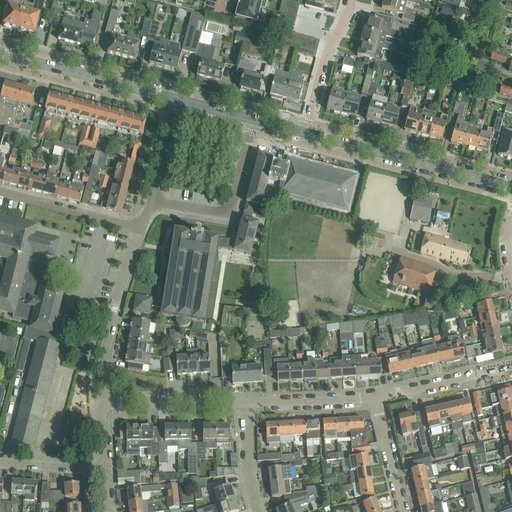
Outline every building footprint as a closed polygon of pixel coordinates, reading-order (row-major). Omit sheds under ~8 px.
[(10,27),(11,26),(19,28),(25,4),(26,4),(26,3),(27,1),(21,0),(18,0),(18,2),(11,0),(10,0),(4,0),(4,2),(9,3),(4,24),(5,25),(6,26),(7,27),(8,27),(9,27),(10,27)] [(25,31),(26,30),(35,33),(39,14),(41,15),(45,0),(35,0),(34,6),(26,3),(26,4),(25,4),(19,28),(20,29),(21,30),(22,31),(23,31),(24,31),(25,31)] [(239,0),(239,2),(260,8),(265,9),(267,0),(239,0)] [(306,0),(305,5),(313,8),(324,10),(325,6),(330,8),(332,0),(306,0)] [(405,8),(406,8),(408,2),(407,2),(401,0),(400,0),(384,0),(383,4),(385,4),(384,8),(382,8),(403,15),(405,8)] [(288,2),(287,7),(298,10),(300,4),(289,1),(288,2)] [(239,6),(236,17),(251,21),(249,28),(262,31),(264,24),(257,22),(260,8),(239,2),(238,6),(239,6)] [(297,16),(298,10),(287,7),(286,10),(286,13),(297,16)] [(414,11),(406,8),(405,8),(403,15),(402,19),(413,23),(415,18),(412,17),(414,11)] [(113,35),(115,27),(119,12),(111,10),(105,33),(112,35),(113,35)] [(196,55),(199,43),(201,32),(205,17),(192,13),(185,41),(182,51),(196,55)] [(295,22),(297,16),(286,13),(285,16),(284,19),(295,22)] [(380,35),(386,36),(387,30),(390,19),(393,20),(393,19),(377,15),(376,20),(370,19),(367,18),(367,20),(364,19),(363,26),(365,27),(364,31),(380,35)] [(93,49),(99,24),(84,20),(83,24),(64,18),(58,39),(93,49)] [(294,28),(295,22),(284,19),(283,22),(282,25),(294,28)] [(149,38),(152,26),(153,22),(145,20),(141,36),(149,38)] [(292,33),(294,28),(282,25),(281,30),(292,33)] [(155,44),(156,40),(159,29),(152,26),(149,38),(147,42),(154,44),(155,44)] [(127,37),(120,35),(120,33),(120,32),(120,30),(119,29),(118,28),(117,27),(115,27),(113,35),(112,35),(108,53),(121,56),(127,37)] [(294,46),(297,35),(292,33),(281,30),(278,41),(294,46)] [(376,48),(380,35),(364,31),(362,39),(364,39),(363,44),(361,43),(376,48)] [(214,36),(201,32),(199,43),(196,55),(193,65),(199,66),(196,76),(221,82),(225,67),(212,63),(216,48),(211,46),(214,36)] [(503,44),(505,37),(495,34),(492,40),(503,44)] [(300,47),(302,36),(297,35),(294,46),(299,47),(300,47)] [(305,49),(308,38),(302,36),(300,47),(305,49)] [(135,60),(138,50),(140,40),(127,37),(121,56),(135,60)] [(311,50),(314,39),(308,38),(305,49),(311,50)] [(320,41),(314,39),(311,50),(317,52),(320,41)] [(163,67),(168,49),(170,43),(162,41),(160,47),(154,46),(149,64),(163,67)] [(177,71),(182,53),(180,53),(180,46),(170,43),(168,49),(163,67),(177,71)] [(382,62),(383,56),(385,50),(382,49),(376,48),(361,43),(358,51),(361,52),(360,56),(357,56),(376,61),(382,62)] [(382,49),(391,51),(392,45),(384,43),(382,49)] [(315,58),(317,52),(311,50),(305,49),(300,47),(299,47),(297,53),(315,58)] [(491,60),(506,65),(508,56),(493,51),(491,60)] [(285,99),(289,83),(291,75),(277,71),(280,60),(274,59),(271,68),(270,75),(275,76),(270,95),(272,96),(271,98),(282,101),(283,99),(285,99)] [(344,59),(342,66),(353,68),(355,62),(344,59)] [(447,61),(444,60),(441,62),(440,65),(441,68),(444,69),(447,67),(448,64),(447,61)] [(394,65),(382,62),(376,61),(375,67),(393,72),(403,74),(405,68),(394,65)] [(260,78),(252,76),(255,66),(239,62),(235,80),(241,82),(240,87),(241,88),(240,90),(246,91),(247,89),(259,92),(260,90),(265,92),(270,75),(271,68),(265,66),(263,74),(261,73),(260,78)] [(490,74),(493,66),(478,62),(476,70),(490,74)] [(370,85),(371,85),(373,76),(366,75),(361,94),(367,96),(370,85)] [(401,95),(404,95),(401,106),(407,108),(415,77),(406,75),(401,95)] [(426,79),(417,77),(415,84),(424,86),(426,79)] [(429,86),(442,90),(444,84),(431,80),(429,86)] [(469,91),(471,84),(457,80),(455,87),(469,91)] [(19,103),(23,88),(5,83),(0,81),(0,124),(5,126),(13,128),(14,122),(19,103)] [(303,86),(289,83),(285,99),(299,103),(303,86)] [(381,124),(385,107),(387,100),(375,96),(378,87),(371,85),(370,85),(367,96),(373,97),(366,121),(381,124)] [(511,89),(502,87),(499,94),(511,97),(511,89)] [(35,91),(23,88),(19,103),(31,106),(35,91)] [(342,114),(346,96),(347,93),(333,89),(327,110),(342,114)] [(356,118),(362,97),(347,93),(346,96),(342,114),(356,118)] [(61,114),(65,99),(49,94),(45,110),(61,114)] [(76,118),(80,103),(65,99),(61,114),(76,118)] [(94,123),(98,107),(80,103),(76,118),(94,123)] [(453,113),(458,115),(462,116),(465,106),(455,103),(453,113)] [(111,128),(115,112),(98,107),(94,123),(111,128)] [(395,128),(398,119),(400,111),(385,107),(381,124),(395,128)] [(417,134),(421,117),(415,115),(417,109),(411,107),(409,114),(407,121),(404,131),(417,134)] [(429,137),(433,121),(436,113),(423,110),(421,117),(417,134),(429,137)] [(126,131),(130,116),(115,112),(111,128),(126,131)] [(142,136),(146,120),(130,116),(126,131),(142,136)] [(442,140),(444,131),(446,124),(447,117),(442,116),(440,123),(433,121),(429,137),(442,140)] [(451,143),(463,146),(467,130),(469,123),(463,122),(464,119),(458,117),(451,143)] [(496,119),(493,130),(494,131),(499,133),(503,121),(496,119)] [(26,125),(14,122),(13,128),(18,129),(31,133),(33,123),(27,122),(26,125)] [(476,149),(480,134),(481,127),(469,123),(467,130),(463,146),(476,149)] [(8,146),(10,136),(16,137),(18,129),(13,128),(5,126),(3,134),(4,134),(1,144),(8,146)] [(29,137),(31,133),(18,129),(16,137),(17,137),(28,140),(29,137)] [(488,153),(491,143),(493,136),(492,136),(494,131),(493,130),(488,129),(486,136),(480,134),(476,149),(488,153)] [(511,130),(505,129),(503,134),(498,155),(511,158),(511,130)] [(87,147),(88,141),(87,140),(80,138),(79,145),(87,147)] [(95,149),(97,143),(90,141),(88,141),(87,147),(95,149)] [(68,151),(69,146),(56,143),(55,148),(68,151)] [(95,152),(92,166),(98,167),(102,153),(95,152)] [(357,178),(356,178),(287,160),(287,161),(274,158),(275,157),(259,153),(246,203),(261,207),(263,197),(277,201),(278,195),(347,213),(357,178)] [(131,176),(134,164),(122,161),(121,166),(118,165),(116,172),(131,176)] [(98,168),(98,167),(92,166),(89,176),(89,177),(93,178),(96,167),(98,168)] [(21,171),(9,168),(8,172),(7,172),(4,183),(17,186),(21,171)] [(17,186),(30,190),(33,177),(32,177),(33,174),(21,171),(17,186)] [(131,176),(116,172),(113,184),(116,185),(116,186),(128,189),(131,176)] [(46,178),(42,193),(55,196),(58,185),(57,185),(58,181),(54,180),(55,176),(47,174),(46,178)] [(33,177),(30,190),(42,193),(46,178),(39,176),(38,179),(33,177)] [(84,188),(80,187),(78,183),(73,181),(72,185),(68,200),(80,203),(84,188)] [(72,185),(60,182),(59,185),(58,185),(55,196),(68,200),(72,185)] [(113,187),(110,198),(124,202),(128,189),(116,186),(116,187),(113,187)] [(82,203),(90,205),(93,194),(85,191),(82,203)] [(429,223),(431,210),(434,200),(415,196),(410,219),(429,223)] [(121,214),(124,202),(110,198),(108,204),(102,202),(100,208),(121,214)] [(262,208),(256,207),(246,205),(237,242),(219,239),(218,248),(234,251),(250,255),(258,223),(250,221),(252,214),(260,216),(262,208)] [(46,255),(55,257),(59,240),(34,234),(36,226),(19,222),(0,216),(0,310),(14,314),(13,318),(28,322),(24,339),(33,341),(33,340),(38,341),(38,340),(56,345),(57,341),(58,341),(67,306),(60,304),(62,294),(41,288),(47,265),(43,264),(46,255)] [(218,248),(219,239),(220,238),(175,230),(172,247),(171,247),(171,246),(166,245),(164,253),(170,254),(170,253),(171,253),(163,304),(151,302),(152,299),(136,297),(134,312),(149,315),(150,313),(161,314),(161,317),(176,319),(176,321),(176,323),(177,325),(178,326),(180,328),(182,328),(184,328),(185,328),(188,327),(189,326),(191,324),(191,323),(191,322),(206,324),(218,248)] [(472,248),(448,242),(444,241),(438,239),(408,230),(402,249),(409,250),(472,268),(475,259),(469,257),(472,248)] [(385,237),(368,233),(365,244),(382,248),(385,237)] [(401,258),(393,282),(428,295),(436,271),(401,258)] [(436,298),(428,295),(423,308),(432,311),(436,298)] [(491,302),(481,304),(479,305),(477,306),(477,310),(478,317),(494,314),(491,302)] [(454,309),(448,310),(450,321),(458,319),(457,315),(456,309),(454,309)] [(421,313),(415,314),(417,322),(423,320),(421,313)] [(417,325),(417,322),(415,314),(402,316),(405,328),(417,325)] [(497,327),(494,314),(478,317),(481,329),(485,329),(485,330),(497,327)] [(405,328),(402,316),(389,318),(392,331),(405,328)] [(132,320),(131,331),(148,334),(150,323),(132,320)] [(353,322),(353,334),(366,333),(366,331),(365,321),(353,322)] [(466,329),(464,321),(459,322),(461,330),(462,335),(470,333),(476,332),(474,327),(468,328),(468,329),(466,329)] [(353,334),(353,322),(339,324),(340,330),(340,335),(353,334)] [(500,340),(497,328),(497,327),(485,330),(480,332),(481,336),(483,336),(485,343),(500,340)] [(287,330),(270,333),(270,339),(287,338),(287,330)] [(147,344),(148,334),(131,331),(129,342),(147,344)] [(0,355),(14,359),(18,343),(19,340),(0,335),(0,355)] [(465,356),(462,347),(460,335),(448,338),(449,344),(454,362),(460,361),(460,358),(465,356)] [(33,448),(59,346),(56,345),(38,340),(38,341),(12,443),(33,448)] [(503,352),(500,340),(485,343),(487,351),(490,350),(491,355),(503,352)] [(145,355),(147,344),(129,342),(127,353),(145,355)] [(454,362),(449,344),(442,346),(442,349),(437,350),(440,362),(446,361),(447,364),(454,362)] [(464,346),(465,350),(467,360),(482,357),(480,351),(474,353),(472,344),(464,346)] [(273,376),(272,360),(271,349),(264,350),(266,376),(273,376)] [(413,369),(410,353),(404,355),(403,349),(397,351),(398,356),(401,371),(413,369)] [(440,362),(437,350),(432,352),(431,349),(423,350),(427,365),(440,362)] [(199,374),(198,356),(197,350),(187,350),(187,357),(188,375),(199,374)] [(427,365),(423,350),(416,352),(416,355),(412,356),(415,368),(427,365)] [(342,362),(343,378),(355,377),(354,358),(349,358),(349,351),(341,352),(342,359),(342,362)] [(401,371),(398,356),(397,351),(390,352),(391,354),(385,355),(389,374),(401,371)] [(149,367),(151,356),(145,355),(127,353),(126,363),(129,364),(128,370),(142,372),(143,366),(149,367)] [(210,373),(209,363),(209,355),(198,356),(199,374),(210,373)] [(362,380),(370,379),(368,360),(368,356),(361,357),(354,358),(355,377),(362,377),(362,380)] [(188,375),(187,357),(176,357),(177,375),(188,375)] [(174,371),(173,359),(168,359),(164,360),(164,362),(165,372),(174,371)] [(323,359),(315,360),(316,364),(317,379),(330,379),(329,366),(328,366),(328,361),(323,362),(323,359)] [(343,378),(342,362),(342,359),(330,360),(330,366),(329,366),(330,379),(343,378)] [(290,381),(289,365),(290,365),(289,360),(273,360),(274,369),(277,369),(278,382),(290,381)] [(317,379),(316,364),(315,360),(308,360),(308,364),(304,364),(304,368),(302,368),(303,380),(309,380),(309,383),(316,382),(316,379),(317,379)] [(381,375),(381,365),(381,363),(380,360),(377,360),(368,360),(370,379),(377,379),(377,376),(381,375)] [(230,379),(229,362),(222,362),(223,379),(230,379)] [(303,380),(302,368),(302,365),(290,365),(289,365),(290,381),(303,380)] [(263,383),(262,373),(262,367),(247,368),(248,382),(254,382),(254,383),(263,383)] [(248,382),(247,368),(232,369),(233,384),(242,384),(242,382),(248,382)] [(495,406),(511,401),(511,393),(510,385),(497,388),(498,394),(490,396),(493,406),(495,406)] [(472,394),(476,410),(481,409),(479,399),(481,398),(480,392),(472,394)] [(469,401),(457,403),(461,417),(462,425),(474,422),(469,401)] [(511,413),(511,401),(495,406),(498,417),(511,413)] [(461,417),(457,403),(447,406),(451,424),(455,423),(454,418),(461,417)] [(451,424),(447,406),(442,407),(441,405),(436,406),(437,408),(436,408),(441,428),(446,426),(446,425),(451,424)] [(441,428),(436,408),(425,411),(429,429),(434,428),(434,429),(441,428)] [(511,424),(511,413),(498,417),(491,418),(492,423),(499,422),(500,427),(511,424)] [(427,447),(422,425),(417,426),(414,414),(398,417),(403,436),(418,433),(421,448),(427,447)] [(350,433),(349,419),(336,420),(337,433),(337,440),(351,440),(350,433)] [(359,437),(364,436),(363,419),(349,419),(350,433),(351,440),(356,440),(359,437)] [(337,433),(336,420),(323,421),(324,441),(337,440),(337,433)] [(320,441),(320,434),(319,431),(319,421),(306,422),(306,435),(307,441),(320,441)] [(306,435),(306,422),(292,423),(293,436),(306,435)] [(293,436),(292,423),(279,424),(280,443),(293,442),(293,436)] [(280,443),(279,424),(266,425),(267,444),(280,443)] [(511,436),(511,424),(500,427),(502,439),(508,437),(511,436)] [(217,444),(216,425),(203,426),(203,444),(205,444),(206,450),(217,449),(217,444)] [(230,425),(216,425),(217,444),(230,444),(230,425)] [(140,448),(139,426),(126,427),(126,430),(120,430),(120,439),(126,439),(127,451),(140,451),(140,448)] [(153,444),(153,426),(139,426),(140,448),(148,448),(148,456),(151,456),(151,444),(153,444)] [(178,426),(164,426),(164,428),(165,444),(167,444),(167,453),(178,453),(178,450),(178,447),(178,426)] [(191,426),(178,426),(178,447),(178,450),(189,450),(189,444),(191,444),(191,426)] [(488,437),(487,431),(481,432),(477,433),(478,439),(483,438),(488,437)] [(511,447),(511,436),(508,437),(502,439),(505,449),(511,447)] [(483,443),(473,445),(475,450),(476,456),(479,455),(485,454),(483,443)] [(153,444),(151,444),(151,456),(159,456),(159,444),(153,444)] [(165,444),(159,444),(159,456),(159,461),(159,465),(167,465),(167,453),(167,444),(165,444)] [(197,444),(191,444),(189,444),(189,450),(189,466),(197,466),(197,456),(197,444)] [(205,444),(203,444),(197,444),(197,456),(198,456),(198,460),(206,460),(206,450),(205,444)] [(454,455),(452,444),(445,445),(445,446),(445,448),(447,457),(454,455)] [(352,454),(370,452),(369,445),(351,448),(352,454)] [(511,447),(505,449),(503,450),(506,460),(511,458),(511,447)] [(447,457),(445,448),(433,451),(435,459),(447,457)] [(294,461),(294,455),(281,456),(282,460),(282,463),(289,462),(294,461)] [(370,468),(368,455),(348,459),(348,464),(350,472),(370,468)] [(429,455),(411,459),(414,469),(431,465),(429,455)] [(471,457),(472,461),(473,468),(479,467),(482,466),(479,455),(476,456),(471,457)] [(467,456),(457,459),(459,471),(470,469),(467,456)] [(310,459),(301,460),(294,461),(289,462),(290,467),(302,466),(302,465),(311,464),(310,459)] [(322,462),(324,476),(332,475),(330,464),(327,465),(326,461),(322,462)] [(434,478),(431,465),(411,470),(414,483),(427,480),(434,478)] [(289,467),(278,468),(268,469),(270,483),(283,481),(289,481),(291,480),(289,467)] [(234,476),(234,468),(217,469),(217,478),(234,476)] [(372,481),(370,468),(350,472),(352,484),(372,481)] [(140,485),(140,471),(139,471),(137,472),(127,472),(128,486),(140,485)] [(335,474),(332,475),(324,476),(326,485),(337,483),(335,474)] [(477,483),(478,489),(484,488),(483,485),(491,483),(489,475),(483,476),(483,474),(476,476),(478,483),(477,483)] [(207,489),(206,483),(206,479),(193,480),(195,500),(203,500),(201,490),(207,489)] [(430,493),(427,480),(414,483),(417,496),(430,493)] [(24,496),(25,482),(12,481),(11,495),(23,496),(24,496)] [(290,490),(289,481),(283,481),(270,483),(272,497),(291,495),(290,490)] [(374,495),(372,481),(352,484),(353,491),(355,498),(374,495)] [(36,497),(37,497),(38,483),(25,482),(24,496),(23,496),(23,504),(34,505),(34,504),(35,504),(36,497)] [(49,503),(50,493),(51,483),(42,483),(41,503),(49,503)] [(65,484),(65,492),(50,493),(49,503),(61,502),(66,502),(66,498),(80,497),(79,484),(65,484)] [(178,484),(169,485),(161,486),(161,489),(166,489),(168,508),(180,507),(178,484)] [(353,491),(352,484),(346,485),(347,487),(342,487),(342,492),(347,491),(353,491)] [(160,485),(137,488),(127,489),(129,502),(142,501),(141,493),(161,492),(160,485)] [(307,488),(307,491),(293,493),(294,499),(305,496),(308,496),(325,491),(325,485),(307,488)] [(230,486),(221,489),(214,491),(218,504),(234,499),(230,486)] [(464,498),(466,497),(474,495),(473,489),(463,491),(464,498)] [(438,491),(436,491),(430,493),(417,496),(420,509),(441,504),(438,491)] [(476,495),(474,495),(466,497),(469,510),(472,509),(478,508),(476,495)] [(307,504),(306,501),(305,496),(294,499),(293,500),(294,504),(276,510),(276,511),(302,511),(300,507),(307,504)] [(238,511),(234,499),(218,504),(212,506),(213,511),(238,511)] [(375,499),(363,503),(366,511),(377,511),(380,511),(375,499)] [(143,511),(142,501),(129,502),(129,511),(143,511)]
